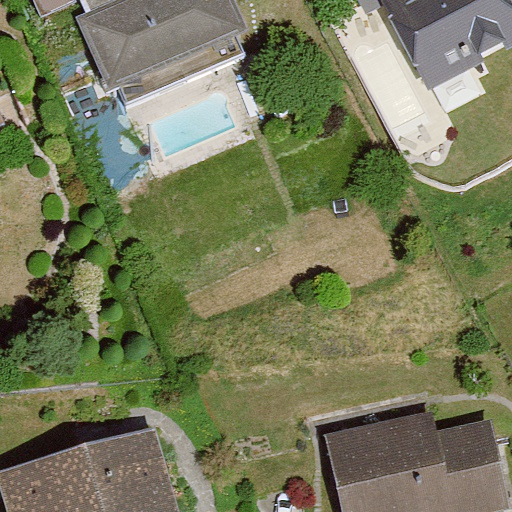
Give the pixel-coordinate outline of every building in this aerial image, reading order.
[(38,0),(50,25),(84,11),(79,0),(38,0)] [(79,0),(84,11),(126,109),(245,58),(219,0),(79,0)] [(511,27),(497,0),(403,0),(388,8),(429,84),(511,39),(511,27)] [(489,511),(502,509),(485,431),(431,443),(426,421),(346,439),(355,477),(337,481),(343,511),(489,511)] [(165,511),(145,441),(6,480),(14,511),(165,511)]
